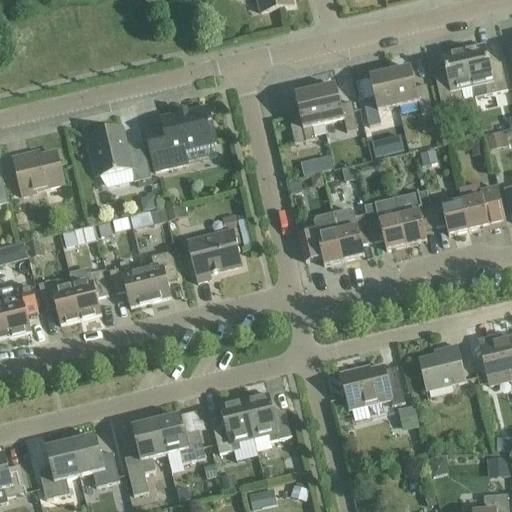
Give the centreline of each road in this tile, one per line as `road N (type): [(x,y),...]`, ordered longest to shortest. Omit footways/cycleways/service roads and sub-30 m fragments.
road 1 (residential): [(0,434),(307,358)]
road 2 (residential): [(294,298),(0,368)]
road 3 (residential): [(0,120),(241,64)]
road 4 (residential): [(294,298),(241,64)]
road 5 (residential): [(298,318),(389,297),(417,268),(480,251),(511,253)]
road 6 (residential): [(307,358),(511,310)]
road 7 (residential): [(336,42),(511,0)]
road 8 (residential): [(345,511),(307,358)]
